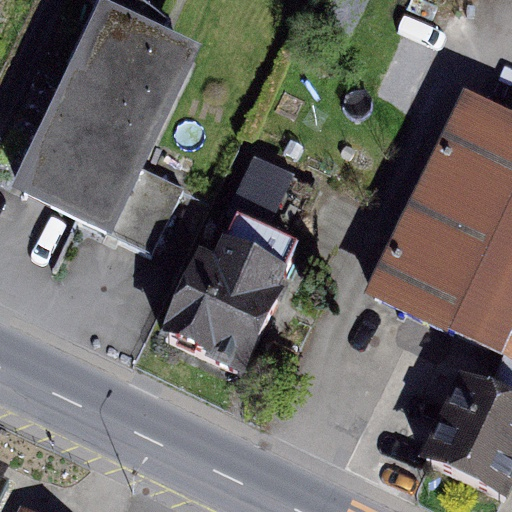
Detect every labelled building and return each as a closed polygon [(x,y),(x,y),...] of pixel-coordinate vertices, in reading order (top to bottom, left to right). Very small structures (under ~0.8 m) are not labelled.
[(111,15),(23,201),(150,261),(180,197),(148,182),(206,59),(111,15)] [(511,129),(466,108),(374,300),(511,365),(511,129)] [(202,284),(160,369),(244,410),(286,325),(202,284)] [(511,403),(511,368),(507,379),(499,398),(511,403)] [(470,386),(437,461),(511,493),(511,403),(499,398),(470,386)]
